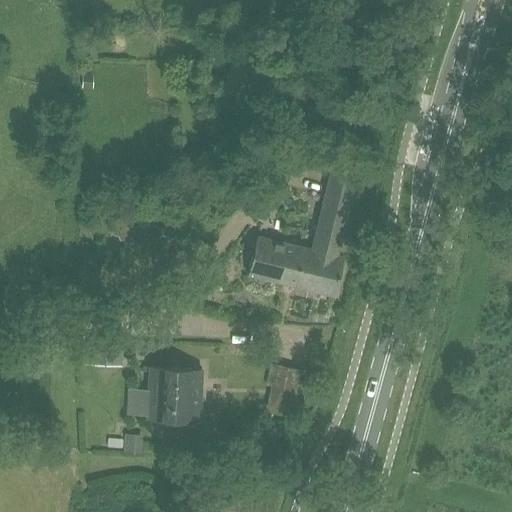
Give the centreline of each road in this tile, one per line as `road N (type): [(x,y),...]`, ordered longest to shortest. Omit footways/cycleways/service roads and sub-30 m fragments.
road 1 (primary): [(345,511),(485,0)]
road 2 (unclassified): [(163,326),(260,199),(341,0)]
road 3 (unclassified): [(306,336),(163,326)]
